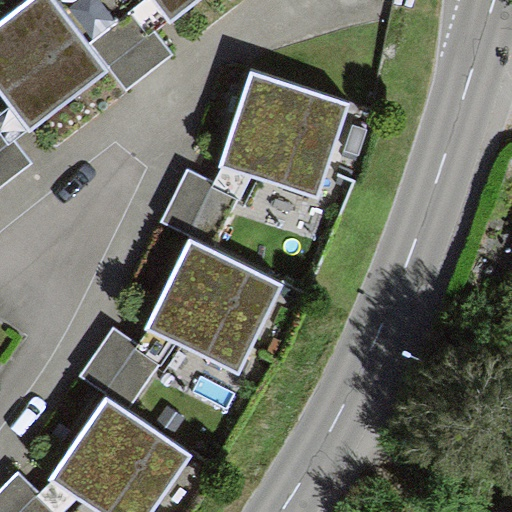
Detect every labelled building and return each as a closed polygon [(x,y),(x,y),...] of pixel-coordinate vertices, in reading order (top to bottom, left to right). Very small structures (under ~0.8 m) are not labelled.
[(54,0),(29,0),(0,22),(0,90),(12,106),(29,129),(31,131),(109,71),(90,46),(54,0)] [(155,0),(145,0),(90,46),(109,71),(112,68),(128,90),(172,54),(156,32),(170,18),(155,0)] [(155,0),(170,18),(173,22),(200,0),(155,0)] [(349,106),(253,73),(221,165),(224,166),(251,176),(317,199),(349,106)] [(12,106),(0,114),(0,188),(32,164),(15,140),(29,129),(12,106)] [(214,253),(251,176),(224,166),(215,185),(188,170),(161,222),(192,237),(190,241),(214,253)] [(190,241),(148,327),(150,329),(179,343),(241,373),(284,288),(214,253),(190,241)] [(127,412),(179,343),(150,329),(138,344),(117,329),(83,376),(109,395),(107,398),(127,412)] [(107,398),(51,479),(54,482),(79,499),(98,511),(152,511),(192,456),(127,412),(107,398)] [(64,511),(79,499),(54,482),(41,494),(20,475),(0,493),(0,511),(64,511)]
